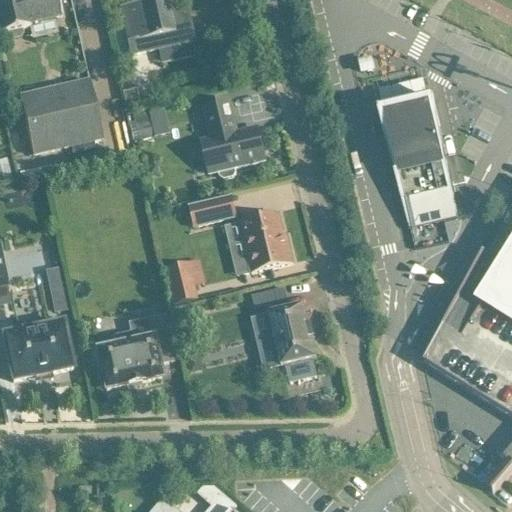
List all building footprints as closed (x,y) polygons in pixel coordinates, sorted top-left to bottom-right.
[(0,0),(0,36),(7,35),(8,39),(12,42),(20,40),(23,36),(22,32),(30,30),(29,26),(62,18),(57,0),(0,0)] [(166,0),(167,1),(120,11),(131,61),(195,47),(188,17),(180,18),(178,9),(186,7),(184,0),(166,0)] [(193,49),(160,57),(163,69),(196,61),(193,49)] [(103,142),(89,84),(19,100),(32,158),(103,142)] [(424,85),(380,96),(384,118),(410,231),(457,221),(452,197),(455,197),(452,188),(449,188),(442,159),(445,158),(443,149),(433,106),(430,107),(424,85)] [(257,131),(236,136),(234,128),(236,127),(231,104),(203,111),(210,142),(202,144),(210,176),(219,174),(220,179),(224,181),(233,179),(235,175),(235,171),(265,163),(257,131)] [(152,116),(133,119),(138,146),(157,141),(152,116)] [(194,230),(237,220),(232,199),(189,210),(194,230)] [(243,225),(249,251),(246,252),(252,277),(294,267),(289,249),(287,250),(279,216),(243,225)] [(483,255),(424,365),(511,420),(511,470),(491,494),(493,496),(511,474),(511,261),(507,270),(483,255)] [(173,308),(196,303),(187,265),(164,271),(173,308)] [(309,329),(304,308),(290,312),(280,314),(275,293),(252,299),(257,321),(270,318),(274,335),(267,337),(270,353),(278,351),(282,370),(286,369),(290,387),(317,380),(313,362),(317,362),(312,341),(314,341),(311,328),(309,329)] [(161,381),(158,367),(174,364),(164,319),(147,323),(151,342),(133,346),(131,335),(114,339),(116,350),(97,354),(106,393),(161,381)] [(73,372),(63,326),(42,330),(41,324),(23,327),(24,334),(3,338),(13,385),(73,372)] [(234,511),(237,510),(216,491),(207,502),(215,509),(211,511),(174,511),(173,511),(172,511),(234,511)]
